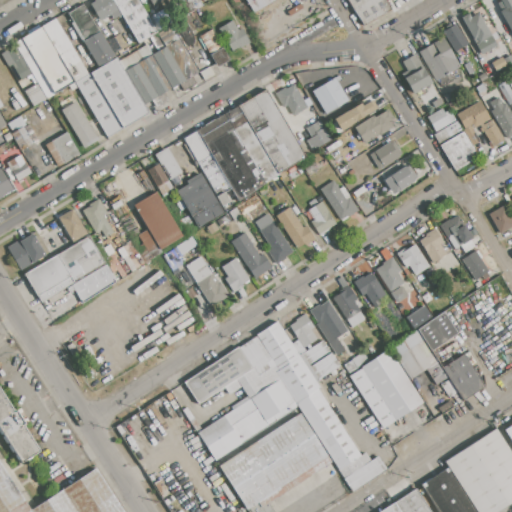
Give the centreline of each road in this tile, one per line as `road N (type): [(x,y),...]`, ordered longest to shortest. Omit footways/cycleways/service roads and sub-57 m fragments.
road 1 (residential): [(0,224),(295,50),(366,48),(449,0)]
road 2 (residential): [(85,421),(453,184)]
road 3 (residential): [(334,0),(511,274)]
road 4 (residential): [(0,288),(145,511)]
road 5 (residential): [(338,511),(511,395)]
